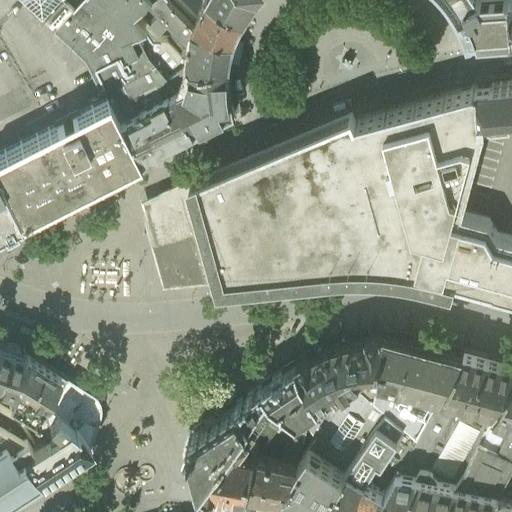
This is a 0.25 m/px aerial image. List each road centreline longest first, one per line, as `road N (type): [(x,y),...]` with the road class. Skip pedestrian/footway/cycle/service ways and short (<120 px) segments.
road 1 (residential): [(268,117),(448,66)]
road 2 (residential): [(273,0),(254,59),(268,117)]
